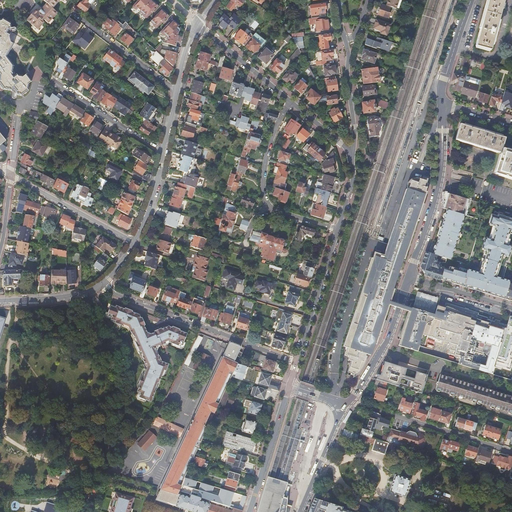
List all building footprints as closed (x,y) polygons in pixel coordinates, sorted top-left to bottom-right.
[(43,0),(46,3),(41,9),(39,12),(36,9),(26,19),(33,25),(37,29),(38,29),(44,22),(43,21),(44,20),(48,23),(50,21),(53,17),(57,13),(52,8),(59,0),(61,1),(61,0),(43,0)] [(85,0),(81,0),(78,5),(85,12),(90,6),(94,0),(86,0),(85,0)] [(144,0),(138,0),(133,6),(133,7),(135,9),(136,9),(137,8),(139,6),(142,4),(144,0)] [(144,0),(142,4),(139,6),(137,8),(136,9),(139,12),(140,12),(150,0),(144,0)] [(150,0),(140,12),(143,14),(143,16),(145,18),(146,18),(147,18),(158,5),(157,4),(152,0),(150,0)] [(230,11),(231,12),(237,4),(240,7),(243,2),(241,0),(230,0),(232,1),(226,8),(230,11)] [(388,0),(386,5),(390,7),(396,8),(398,0),(388,0)] [(487,0),(475,46),(490,50),(503,0),(487,0)] [(317,5),(310,6),(312,16),(319,15),(318,14),(325,13),(325,9),(326,9),(326,8),(327,7),(326,5),(325,5),(325,4),(317,5)] [(389,9),(390,7),(386,5),(382,4),(380,7),(378,6),(375,13),(388,18),(390,13),(388,12),(389,9)] [(167,14),(163,10),(162,9),(160,11),(149,23),(152,26),(152,27),(154,29),(155,29),(156,29),(169,15),(167,14)] [(228,25),(234,30),(242,20),(234,14),(229,19),(228,18),(224,14),(220,19),(219,20),(221,22),(219,25),(225,29),(228,25)] [(0,89),(1,91),(4,89),(11,90),(11,91),(12,91),(15,88),(17,91),(16,94),(16,95),(21,95),(21,96),(24,93),(25,94),(27,92),(26,92),(28,90),(28,89),(29,89),(29,87),(28,86),(29,83),(32,81),(26,74),(23,76),(17,75),(16,74),(14,76),(12,77),(11,75),(13,74),(12,73),(13,67),(14,66),(6,56),(14,43),(11,41),(10,35),(10,34),(7,32),(8,29),(11,28),(10,24),(11,23),(3,18),(2,19),(0,19),(0,89)] [(68,18),(61,27),(64,28),(66,25),(74,31),(79,25),(71,19),(68,18)] [(107,18),(103,23),(106,25),(105,27),(110,30),(118,21),(115,18),(113,20),(111,19),(110,20),(107,18)] [(328,18),(315,20),(317,31),(329,29),(328,18)] [(163,42),(176,46),(179,32),(178,31),(179,31),(179,30),(180,30),(180,29),(179,29),(179,28),(178,27),(179,25),(178,24),(174,20),(172,19),(159,32),(160,33),(160,34),(162,36),(163,36),(164,34),(167,37),(163,42)] [(376,19),(373,28),(381,31),(380,33),(387,35),(390,24),(376,19)] [(118,21),(110,30),(114,34),(121,26),(124,29),(128,24),(124,21),(122,24),(118,21)] [(134,30),(128,24),(125,27),(132,33),(134,30)] [(238,34),(234,38),(242,44),(245,46),(251,38),(253,36),(251,34),(248,37),(241,30),(240,31),(238,30),(236,32),(238,34)] [(86,31),(84,34),(80,31),(73,40),(85,49),(95,37),(86,31)] [(162,41),(162,42),(163,42),(167,37),(164,34),(163,36),(162,36),(160,34),(160,33),(159,32),(158,34),(158,35),(160,37),(160,39),(162,41)] [(126,33),(121,39),(128,44),(132,38),(126,33)] [(288,44),(293,38),(291,34),(290,34),(285,41),(288,44)] [(328,42),(332,42),(331,34),(318,36),(319,43),(317,43),(317,48),(320,48),(320,51),(329,50),(328,42)] [(367,39),(365,45),(376,49),(377,47),(388,51),(391,42),(378,38),(376,42),(367,39)] [(253,39),(246,47),(250,51),(251,50),(254,52),(260,45),(253,39)] [(266,46),(258,57),(266,64),(273,55),(269,52),(271,50),(266,46)] [(168,62),(173,66),(176,53),(165,50),(165,48),(163,47),(162,49),(159,52),(164,55),(165,55),(164,58),(168,62)] [(363,55),(361,59),(374,63),(376,58),(377,56),(377,55),(377,54),(364,49),(362,55),(363,55)] [(106,63),(100,71),(102,73),(109,63),(116,54),(110,50),(103,58),(106,60),(105,62),(106,63)] [(332,50),(321,52),(322,61),(330,60),(330,56),(333,55),(332,50)] [(164,58),(157,51),(151,57),(162,67),(160,70),(166,75),(173,68),(167,63),(168,62),(164,58)] [(200,52),(197,59),(208,63),(210,55),(200,52)] [(122,59),(116,54),(109,63),(110,64),(115,68),(122,59)] [(56,70),(60,73),(62,71),(65,66),(69,59),(70,59),(68,57),(66,59),(60,56),(56,62),(59,64),(56,70)] [(471,60),(462,57),(460,66),(468,69),(471,60)] [(208,63),(197,59),(195,67),(205,71),(208,63)] [(277,59),(270,68),(274,71),(275,70),(278,73),(284,66),(277,59)] [(333,63),(325,64),(325,68),(324,68),(325,76),(330,75),(329,74),(335,73),(334,66),(333,63)] [(65,66),(62,71),(64,73),(63,75),(70,80),(75,72),(65,66)] [(377,67),(361,69),(363,84),(377,82),(379,83),(379,79),(380,79),(379,77),(378,77),(378,76),(379,75),(378,74),(379,73),(379,71),(378,71),(377,67)] [(222,68),(220,77),(229,80),(232,71),(222,68)] [(285,72),(281,77),(287,82),(288,81),(291,83),(298,75),(295,73),(293,74),(289,71),(287,74),(285,72)] [(316,80),(311,71),(307,75),(314,81),(316,80)] [(135,72),(129,79),(135,83),(134,85),(143,93),(145,91),(148,93),(153,86),(135,72)] [(83,73),(77,82),(87,89),(93,80),(83,73)] [(454,75),(451,84),(454,84),(452,89),(458,91),(460,87),(461,87),(464,78),(454,75)] [(336,77),(326,78),(328,91),(337,90),(336,77)] [(302,79),(294,88),(301,94),(307,86),(304,84),(306,82),(302,79)] [(191,92),(193,93),(200,95),(203,83),(195,80),(194,85),(193,84),(191,92)] [(93,97),(99,101),(105,92),(99,88),(101,85),(96,81),(89,91),(93,93),(94,94),(93,97)] [(232,82),(229,94),(240,98),(240,96),(243,86),(244,86),(243,85),(242,84),(240,83),(239,84),(232,82)] [(464,82),(460,94),(475,98),(479,86),(464,82)] [(373,85),(362,87),(364,96),(374,94),(373,85)] [(248,88),(243,86),(240,96),(245,97),(244,100),(250,102),(254,92),(255,89),(248,87),(248,88)] [(309,95),(306,98),(314,104),(320,97),(311,89),(307,94),(309,95)] [(511,92),(505,91),(503,97),(501,103),(505,104),(505,107),(511,109),(511,108),(511,92)] [(105,92),(99,101),(107,106),(108,104),(112,107),(113,106),(117,100),(105,92)] [(260,94),(254,92),(250,102),(250,104),(257,106),(260,94)] [(190,99),(187,106),(196,109),(198,104),(199,104),(200,103),(199,102),(201,95),(200,95),(193,93),(192,95),(191,96),(190,98),(191,99),(190,100),(190,99)] [(479,93),(477,101),(486,103),(488,96),(479,93)] [(501,103),(503,97),(500,96),(500,97),(496,96),(494,95),(494,94),(492,93),(489,105),(494,106),(494,103),(495,101),(498,102),(501,103)] [(46,110),(51,113),(56,106),(62,97),(63,96),(59,94),(57,97),(52,94),(50,98),(47,102),(50,104),(46,110)] [(262,94),(260,94),(257,106),(256,109),(265,112),(270,96),(263,94),(262,94)] [(336,96),(326,97),(327,104),(337,103),(338,102),(337,99),(336,99),(336,96)] [(64,113),(67,115),(69,112),(73,106),(70,104),(71,103),(62,97),(56,106),(61,110),(62,108),(65,110),(64,113)] [(119,97),(117,100),(113,106),(119,109),(120,108),(123,111),(128,103),(119,97)] [(389,103),(380,100),(378,106),(387,109),(389,103)] [(369,102),(362,103),(363,113),(374,112),(374,109),(375,108),(374,101),(369,101),(369,102)] [(152,116),(156,109),(151,105),(147,102),(138,115),(143,118),(145,120),(151,123),(155,118),(152,116)] [(73,106),(69,112),(73,115),(75,112),(81,116),(84,111),(74,104),(73,106)] [(191,109),(189,114),(192,115),(191,119),(197,120),(199,112),(191,109)] [(331,112),(329,113),(333,121),(334,121),(335,122),(341,118),(341,117),(342,117),(337,109),(335,110),(334,109),(331,110),(331,112)] [(29,117),(38,119),(40,113),(31,110),(29,117)] [(231,113),(224,111),(221,117),(229,120),(231,113)] [(277,116),(265,112),(262,122),(267,123),(268,120),(269,118),(270,119),(275,120),(277,116)] [(86,113),(80,121),(88,126),(93,118),(86,113)] [(380,120),(380,117),(374,115),(367,116),(367,120),(367,121),(368,129),(370,137),(378,136),(378,132),(379,131),(378,120),(380,120)] [(241,119),(237,118),(234,126),(238,127),(238,128),(245,130),(245,129),(249,130),(251,125),(247,123),(249,118),(242,116),(241,119)] [(291,119),(285,128),(287,130),(286,132),(289,134),(291,132),(294,134),(300,125),(291,119)] [(154,130),(156,127),(151,123),(145,120),(144,122),(142,125),(139,129),(148,134),(151,130),(151,129),(151,128),(154,130)] [(44,124),(38,121),(31,133),(41,138),(47,126),(44,124)] [(95,121),(90,129),(97,134),(103,126),(95,121)] [(196,125),(185,122),(181,135),(192,138),(196,125)] [(460,123),(456,139),(501,153),(495,173),(511,178),(511,150),(503,148),(503,146),(506,137),(460,123)] [(249,130),(246,139),(258,143),(259,140),(258,139),(259,136),(257,135),(255,134),(252,133),(253,129),(254,126),(251,125),(249,130)] [(109,132),(104,129),(99,137),(104,140),(103,142),(109,147),(111,146),(116,149),(121,141),(120,141),(121,139),(121,137),(118,136),(116,136),(113,134),(110,132),(109,132)] [(302,129),(296,136),(302,142),(309,134),(302,129)] [(72,139),(71,143),(82,149),(84,146),(79,143),(72,139)] [(246,141),(240,157),(240,160),(247,162),(248,158),(245,157),(246,151),(249,152),(250,148),(251,148),(250,148),(253,149),(254,149),(256,145),(257,146),(258,143),(246,139),(246,141)] [(281,151),(284,151),(291,141),(289,139),(281,151)] [(47,145),(38,140),(33,150),(42,155),(47,145)] [(193,158),(197,144),(185,140),(181,154),(183,155),(193,158)] [(307,151),(311,154),(317,147),(313,143),(313,144),(311,143),(309,146),(310,147),(307,150),(307,151)] [(317,147),(311,154),(316,158),(319,154),(320,156),(323,153),(322,151),(317,147)] [(88,148),(86,152),(95,157),(97,153),(91,149),(88,148)] [(117,154),(124,158),(128,152),(124,149),(122,148),(117,154)] [(140,160),(146,164),(149,159),(147,158),(148,155),(138,149),(133,155),(137,158),(140,160)] [(278,162),(286,165),(287,162),(284,161),(285,157),(288,158),(290,154),(289,153),(284,151),(281,151),(278,150),(275,157),(279,158),(278,162)] [(334,158),(332,150),(321,164),(323,172),(329,170),(330,172),(335,171),(336,170),(336,169),(335,169),(335,168),(334,168),(333,168),(332,163),(334,163),(332,159),(334,158)] [(25,154),(21,162),(26,164),(26,163),(31,165),(33,161),(28,159),(28,158),(30,158),(30,157),(25,154)] [(191,172),(195,159),(193,158),(183,155),(182,159),(184,159),(183,163),(182,165),(181,169),(191,172)] [(112,161),(110,160),(108,164),(121,171),(123,167),(113,162),(112,161)] [(143,178),(150,182),(151,174),(148,174),(146,175),(146,176),(143,174),(148,165),(146,164),(140,160),(138,163),(135,167),(134,169),(132,172),(135,174),(143,178)] [(240,160),(236,171),(241,173),(243,174),(247,162),(240,160)] [(276,175),(285,178),(287,172),(284,171),(285,169),(286,165),(278,162),(276,166),(276,169),(275,168),(273,173),(276,175)] [(30,168),(22,164),(20,169),(20,170),(19,170),(20,170),(20,171),(20,172),(24,174),(27,169),(29,170),(30,168)] [(121,171),(108,164),(105,169),(110,171),(110,173),(108,177),(116,181),(121,171)] [(231,187),(230,190),(235,192),(237,186),(238,186),(239,182),(238,181),(240,175),(241,173),(236,171),(236,172),(235,174),(235,175),(231,174),(227,186),(228,186),(231,187)] [(181,183),(196,188),(199,180),(200,177),(189,173),(186,181),(182,179),(181,183)] [(50,187),(54,180),(43,174),(41,179),(46,182),(44,184),(50,187)] [(334,177),(324,174),(321,183),(318,182),(316,188),(321,189),(330,192),(332,187),(331,186),(332,185),(334,177)] [(60,175),(54,187),(64,192),(70,180),(60,175)] [(273,187),(275,187),(281,189),(283,185),(280,184),(281,182),(284,183),(285,178),(276,175),(274,180),(275,180),(274,182),(275,183),(273,187)] [(105,180),(98,177),(95,187),(101,189),(105,180)] [(419,220),(423,210),(425,204),(423,203),(427,192),(425,191),(427,187),(425,187),(427,181),(427,178),(423,177),(422,179),(417,178),(416,177),(414,177),(413,178),(411,178),(410,179),(409,180),(408,181),(408,183),(407,184),(407,186),(407,187),(408,188),(408,190),(406,189),(388,244),(384,255),(374,252),(372,258),(371,258),(370,262),(371,262),(369,267),(368,267),(367,270),(368,270),(368,272),(363,285),(353,318),(344,344),(343,346),(346,347),(347,347),(344,355),(347,356),(349,357),(348,360),(351,361),(347,372),(352,374),(353,372),(353,373),(354,373),(353,378),(357,375),(360,372),(361,369),(363,367),(365,362),(368,354),(370,355),(374,343),(376,344),(380,332),(382,333),(386,321),(384,320),(389,305),(390,302),(395,289),(392,288),(393,287),(395,282),(394,282),(395,281),(396,281),(398,273),(401,266),(400,265),(400,264),(401,264),(402,259),(402,258),(405,259),(418,220),(419,220)] [(298,182),(295,191),(301,193),(301,192),(304,193),(303,194),(307,196),(309,188),(310,186),(311,183),(312,180),(309,179),(306,188),(303,187),(305,180),(299,178),(298,182)] [(140,184),(132,180),(129,188),(135,191),(136,188),(138,189),(140,184)] [(175,187),(172,196),(183,199),(184,197),(184,196),(186,196),(193,198),(196,188),(181,183),(178,182),(176,187),(175,187)] [(73,190),(70,196),(76,198),(75,200),(78,201),(78,200),(84,202),(83,204),(87,206),(88,205),(90,206),(93,198),(93,199),(89,197),(91,193),(90,193),(92,191),(88,189),(89,188),(84,186),(83,187),(78,184),(77,184),(76,186),(76,187),(75,190),(73,190)] [(285,203),(289,192),(281,189),(275,187),(273,193),(274,193),(273,195),(278,197),(278,199),(281,200),(281,201),(285,203)] [(328,198),(330,192),(321,189),(319,197),(327,200),(328,197),(328,198)] [(124,192),(121,198),(132,203),(135,196),(124,192)] [(445,204),(443,208),(447,209),(464,215),(465,215),(467,208),(467,205),(467,203),(466,203),(467,199),(449,194),(447,193),(444,192),(443,200),(445,200),(446,201),(445,204)] [(23,207),(26,200),(27,197),(21,195),(18,206),(23,207)] [(243,195),(240,204),(252,208),(255,199),(243,195)] [(183,199),(172,196),(169,205),(179,208),(182,201),(183,201),(184,199),(183,199)] [(117,209),(126,214),(128,210),(129,210),(132,203),(121,198),(121,199),(117,197),(117,199),(120,201),(118,205),(119,206),(117,209)] [(38,217),(40,205),(26,200),(23,207),(23,209),(34,213),(34,216),(38,217)] [(316,204),(315,209),(312,208),(310,215),(311,215),(314,216),(322,218),(323,214),(323,212),(324,212),(325,207),(316,204)] [(107,211),(113,215),(116,208),(110,205),(107,211)] [(42,206),(39,214),(43,216),(52,219),(53,218),(55,219),(57,213),(55,212),(55,210),(46,207),(42,206)] [(222,215),(221,219),(220,222),(221,223),(219,230),(220,230),(220,232),(223,233),(223,231),(231,234),(233,225),(231,225),(235,214),(234,214),(235,211),(229,209),(228,212),(227,212),(226,216),(222,215)] [(464,215),(447,209),(446,213),(444,218),(441,227),(438,237),(436,245),(434,250),(433,254),(447,258),(450,259),(452,255),(453,251),(456,242),(457,242),(460,234),(460,233),(459,232),(462,223),(463,219),(464,215)] [(167,212),(165,217),(175,220),(177,214),(172,212),(172,213),(167,212)] [(120,213),(117,219),(120,220),(118,224),(126,229),(132,219),(120,213)] [(16,221),(15,225),(31,228),(34,216),(25,214),(24,223),(16,221)] [(74,227),(75,222),(72,221),(73,220),(69,218),(70,217),(63,214),(59,223),(60,223),(59,226),(65,229),(66,228),(73,231),(74,227)] [(467,271),(462,286),(466,287),(466,285),(471,287),(470,288),(480,291),(488,264),(503,216),(498,215),(498,216),(492,215),(489,223),(493,224),(496,225),(494,229),(493,234),(491,241),(488,240),(485,239),(483,248),(488,249),(486,255),(484,262),(484,263),(485,263),(483,269),(481,275),(479,274),(472,272),(470,272),(467,271)] [(511,218),(503,216),(488,264),(480,291),(482,292),(482,290),(489,292),(495,294),(498,295),(500,296),(500,297),(504,299),(505,294),(509,282),(502,280),(500,279),(500,278),(497,277),(495,277),(496,273),(498,274),(503,258),(504,254),(507,255),(509,256),(511,251),(511,247),(509,246),(507,246),(509,239),(510,234),(511,230),(511,229),(511,218)] [(175,220),(165,217),(164,223),(168,224),(168,226),(173,227),(175,220)] [(247,230),(250,221),(242,219),(240,228),(247,230)] [(298,224),(296,231),(297,232),(295,239),(300,241),(301,236),(302,237),(306,235),(306,234),(312,236),(313,235),(314,235),(315,232),(314,231),(301,226),(302,226),(299,225),(298,224)] [(18,235),(17,241),(18,241),(26,243),(28,234),(30,228),(20,226),(19,232),(18,231),(17,235),(18,235)] [(84,237),(86,230),(82,229),(82,228),(81,228),(78,228),(77,228),(74,227),(73,231),(72,235),(71,238),(84,240),(84,237)] [(252,231),(248,240),(255,242),(270,246),(273,237),(274,234),(273,233),(273,232),(271,232),(270,233),(269,236),(266,236),(267,235),(266,234),(262,233),(260,233),(259,233),(260,232),(255,230),(254,231),(252,231)] [(194,235),(191,246),(202,250),(205,239),(194,235)] [(101,251),(103,252),(106,249),(110,252),(116,246),(111,241),(110,242),(103,237),(101,237),(98,240),(99,242),(95,246),(98,248),(100,250),(101,251)] [(273,237),(270,246),(287,251),(287,250),(282,248),(284,241),(283,241),(284,239),(280,238),(280,240),(273,237)] [(158,239),(155,249),(167,253),(170,243),(158,239)] [(26,243),(18,241),(17,245),(18,245),(17,247),(16,248),(15,253),(26,256),(27,249),(26,249),(28,243),(26,243)] [(270,246),(255,242),(255,243),(259,245),(259,246),(263,247),(260,256),(266,258),(270,246)] [(233,246),(231,252),(245,257),(247,250),(233,246)] [(270,246),(266,258),(272,260),(275,251),(280,253),(281,251),(285,253),(287,251),(270,246)] [(66,251),(52,248),(52,254),(66,257),(66,251)] [(146,260),(144,266),(155,269),(155,270),(158,261),(160,260),(161,256),(146,251),(145,256),(144,260),(146,260)] [(15,253),(11,252),(8,264),(16,266),(16,264),(20,265),(21,261),(23,261),(24,261),(26,256),(15,253)] [(73,262),(81,262),(81,254),(73,252),(73,262)] [(99,270),(109,257),(103,252),(99,257),(95,255),(91,260),(95,263),(93,265),(99,270)] [(429,253),(428,252),(426,252),(421,267),(425,274),(440,279),(444,268),(447,258),(433,254),(429,253)] [(194,261),(193,266),(195,266),(205,269),(208,259),(196,255),(194,261)] [(302,275),(310,277),(314,263),(307,261),(306,265),(303,264),(301,270),(304,271),(302,275)] [(281,268),(269,264),(269,266),(271,267),(270,271),(277,273),(278,269),(280,270),(281,268)] [(204,281),(207,270),(205,269),(195,266),(194,270),(192,277),(204,281)] [(449,270),(444,268),(440,279),(445,281),(446,279),(450,280),(450,282),(455,284),(456,282),(462,284),(461,285),(462,286),(467,271),(466,270),(460,268),(459,270),(450,267),(449,270)] [(239,274),(224,269),(221,277),(228,279),(225,287),(234,290),(235,285),(233,285),(234,283),(241,285),(243,277),(239,275),(239,274)] [(19,270),(3,271),(4,285),(11,285),(11,278),(19,278),(19,270)] [(51,270),(50,284),(56,284),(56,283),(59,283),(65,284),(66,277),(66,275),(66,271),(60,271),(51,270)] [(74,270),(66,271),(67,284),(76,283),(74,270)] [(297,274),(294,282),(306,286),(308,281),(309,281),(310,279),(309,277),(297,274)] [(39,276),(38,280),(40,280),(40,285),(48,285),(49,275),(40,275),(40,276),(39,276)] [(141,292),(139,297),(143,299),(147,287),(143,285),(145,281),(144,280),(143,282),(143,281),(140,280),(134,278),(133,281),(131,284),(130,288),(141,292)] [(275,290),(277,281),(272,280),(271,283),(262,280),(261,282),(256,281),(254,287),(259,288),(259,291),(264,293),(263,295),(268,296),(270,289),(275,290)] [(288,291),(284,303),(293,306),(295,299),(296,300),(297,299),(298,298),(299,296),(298,295),(300,288),(290,285),(288,291)] [(149,286),(146,294),(155,297),(157,290),(149,286)] [(172,302),(175,303),(177,297),(179,291),(180,291),(172,288),(170,293),(165,291),(162,300),(171,303),(172,302)] [(241,296),(227,292),(226,295),(240,300),(241,296)] [(418,292),(413,307),(434,313),(438,298),(418,292)] [(179,297),(179,298),(176,305),(185,309),(186,308),(189,309),(193,298),(188,296),(186,300),(183,299),(179,297)] [(203,301),(193,297),(193,298),(189,309),(190,310),(198,314),(203,301)] [(408,312),(409,308),(401,305),(390,302),(389,305),(399,309),(408,312)] [(449,353),(450,353),(464,308),(446,302),(445,307),(443,306),(441,306),(437,305),(434,315),(434,317),(433,318),(428,335),(436,337),(443,340),(450,342),(448,348),(451,349),(449,353)] [(107,313),(106,316),(111,319),(111,321),(115,323),(122,325),(122,326),(123,324),(128,326),(129,330),(131,334),(132,333),(133,336),(135,339),(134,340),(140,354),(141,353),(143,359),(143,360),(144,364),(146,367),(145,371),(144,374),(142,373),(138,384),(139,384),(137,391),(138,392),(140,393),(138,397),(143,399),(146,400),(150,402),(155,390),(154,390),(155,386),(157,382),(158,383),(161,376),(162,373),(163,370),(165,371),(168,364),(161,361),(160,360),(159,358),(159,357),(157,352),(156,353),(154,350),(156,346),(158,345),(159,345),(159,346),(163,344),(165,343),(167,342),(168,342),(171,343),(178,346),(178,344),(182,345),(183,342),(187,333),(185,332),(183,332),(182,331),(179,330),(180,329),(172,326),(172,327),(168,326),(166,327),(164,328),(161,329),(161,328),(154,331),(154,332),(151,334),(149,333),(147,332),(144,325),(145,325),(141,317),(140,318),(139,315),(131,312),(132,310),(124,308),(124,309),(121,308),(120,307),(118,306),(116,305),(115,307),(110,305),(107,313)] [(205,305),(200,321),(204,323),(206,317),(214,320),(216,315),(216,313),(217,311),(208,309),(209,306),(205,305)] [(225,312),(234,313),(234,306),(226,305),(225,312)] [(429,315),(434,317),(434,315),(409,307),(409,308),(416,311),(429,315)] [(459,361),(458,363),(462,364),(473,328),(478,330),(481,320),(476,318),(478,314),(478,312),(469,309),(469,308),(465,307),(465,308),(464,308),(450,353),(454,355),(454,356),(457,357),(456,360),(459,361)] [(408,312),(403,326),(406,327),(416,331),(423,333),(428,335),(433,318),(434,317),(429,315),(416,311),(409,308),(408,312)] [(223,313),(220,312),(218,321),(220,321),(220,322),(229,325),(232,315),(223,313)] [(282,312),(279,321),(289,324),(289,323),(291,324),(292,320),(290,320),(292,315),(282,312)] [(245,329),(247,330),(248,330),(249,326),(248,326),(246,325),(248,320),(238,317),(235,326),(245,329)] [(488,318),(487,322),(490,323),(490,325),(501,329),(502,327),(506,328),(507,325),(500,322),(500,321),(495,319),(495,321),(488,318)] [(511,359),(511,318),(509,318),(507,325),(506,328),(495,364),(509,369),(511,359)] [(473,328),(462,364),(472,368),(474,362),(480,343),(487,322),(481,320),(478,330),(473,328)] [(289,324),(279,321),(276,331),(286,334),(289,324)] [(474,362),(472,368),(492,374),(494,368),(495,364),(506,328),(502,327),(501,329),(490,325),(490,323),(487,322),(480,343),(484,344),(484,343),(491,345),(484,366),(474,362)] [(247,330),(245,338),(249,340),(253,326),(249,325),(248,326),(249,326),(248,330),(247,330)] [(398,345),(417,351),(419,346),(423,333),(416,331),(406,327),(403,326),(399,339),(400,340),(398,345)] [(202,337),(197,335),(183,363),(188,365),(202,337)] [(274,335),(271,346),(281,349),(282,344),(283,345),(284,339),(274,335)] [(240,346),(229,342),(223,356),(208,388),(179,449),(161,488),(156,499),(177,506),(196,511),(241,511),(242,510),(233,507),(232,510),(216,505),(217,502),(209,500),(209,503),(199,500),(200,497),(190,494),(189,497),(180,494),(178,493),(179,491),(181,485),(184,477),(188,470),(188,468),(194,456),(198,446),(194,444),(196,440),(200,442),(201,440),(207,427),(203,425),(210,411),(214,413),(217,406),(218,403),(225,389),(233,372),(237,363),(242,352),(238,350),(240,346)] [(209,355),(200,351),(192,368),(201,372),(209,355)] [(265,360),(263,369),(272,371),(274,362),(265,360)] [(406,367),(384,361),(380,370),(378,373),(376,379),(384,382),(398,386),(400,378),(411,381),(408,389),(421,393),(427,374),(417,371),(414,377),(404,374),(406,367)] [(261,373),(259,382),(267,385),(270,376),(261,373)] [(511,395),(510,395),(496,391),(492,389),(478,385),(474,384),(456,378),(451,377),(440,373),(438,381),(437,384),(435,389),(436,389),(436,391),(439,391),(440,390),(443,391),(446,392),(449,393),(449,395),(452,396),(453,394),(458,396),(458,397),(460,398),(461,397),(465,398),(468,399),(471,400),(471,401),(474,402),(475,401),(476,402),(476,403),(479,404),(480,403),(483,404),(483,403),(486,404),(486,405),(489,406),(490,407),(492,408),(493,407),(494,407),(494,409),(497,409),(498,408),(501,409),(504,410),(507,411),(508,413),(510,413),(511,412),(511,395)] [(253,386),(250,395),(263,399),(266,390),(253,386)] [(377,387),(374,398),(383,401),(386,390),(377,387)] [(229,390),(225,389),(218,403),(217,406),(223,408),(229,390)] [(145,401),(146,400),(143,399),(138,397),(140,393),(138,392),(136,397),(137,399),(144,402),(145,401)] [(262,404),(252,401),(246,399),(244,405),(250,407),(248,412),(258,415),(262,404)] [(402,405),(401,405),(400,410),(410,413),(411,408),(408,407),(409,403),(404,401),(403,403),(402,405)] [(428,418),(438,421),(441,410),(431,407),(428,418)] [(421,416),(420,419),(424,421),(427,412),(412,408),(411,413),(421,416)] [(441,410),(438,421),(448,424),(451,413),(441,410)] [(378,413),(372,411),(370,417),(369,417),(366,427),(364,428),(363,428),(362,428),(360,434),(371,437),(375,423),(377,418),(378,413)] [(187,430),(157,416),(154,422),(153,424),(183,438),(187,430)] [(455,426),(463,429),(466,419),(457,417),(455,426)] [(377,418),(375,423),(388,427),(389,421),(377,418)] [(243,422),(241,427),(243,428),(242,431),(252,434),(256,422),(245,419),(244,422),(243,422)] [(466,419),(463,429),(471,431),(472,429),(474,430),(476,423),(474,423),(474,422),(466,419)] [(482,435),(490,437),(493,427),(485,425),(482,435)] [(493,427),(490,437),(498,439),(501,430),(493,427)] [(386,442),(401,446),(405,433),(401,431),(394,429),(394,432),(392,431),(392,429),(390,428),(386,442)] [(358,433),(344,429),(341,437),(356,441),(358,433)] [(401,446),(408,448),(412,447),(419,449),(423,447),(426,439),(424,435),(409,430),(405,433),(401,446)] [(149,431),(137,445),(145,453),(158,439),(149,431)] [(256,440),(226,431),(222,446),(238,451),(241,452),(242,449),(254,452),(256,446),(255,445),(256,440)] [(371,437),(360,434),(359,438),(362,439),(361,441),(367,442),(368,441),(370,441),(370,443),(373,444),(372,450),(384,454),(388,445),(389,447),(392,448),(391,448),(392,449),(394,450),(395,450),(395,449),(398,450),(401,449),(401,446),(386,442),(371,437)] [(442,440),(440,446),(457,451),(459,443),(450,440),(449,442),(442,440)] [(468,446),(466,451),(471,452),(470,454),(473,455),(474,453),(475,454),(477,448),(468,446)] [(481,450),(478,459),(489,462),(491,453),(481,450)] [(237,454),(233,465),(242,468),(246,456),(237,454)] [(511,456),(511,457),(508,456),(507,459),(504,458),(503,460),(503,459),(503,461),(494,458),(493,464),(505,468),(506,465),(506,466),(505,469),(509,470),(510,467),(511,467),(511,456)] [(208,460),(196,457),(194,464),(206,468),(208,460)] [(241,470),(230,467),(227,478),(237,481),(241,470)] [(392,483),(389,491),(405,496),(410,479),(395,474),(392,483)] [(234,493),(184,477),(181,485),(192,488),(190,494),(200,497),(209,500),(217,502),(242,510),(246,496),(242,495),(239,506),(230,504),(234,493)] [(225,485),(236,488),(235,488),(237,481),(227,478),(225,485)] [(269,478),(265,491),(260,506),(259,506),(258,509),(257,511),(289,511),(291,508),(287,506),(287,502),(287,499),(287,497),(285,496),(284,496),(287,484),(286,484),(282,482),(273,480),(269,478)] [(130,511),(131,511),(130,510),(134,496),(116,491),(117,491),(115,498),(114,498),(111,508),(112,508),(110,511),(130,511)] [(308,511),(317,511),(318,511),(321,511),(320,511),(324,511),(325,511),(328,502),(315,498),(308,511)] [(76,511),(67,509),(66,511),(62,511),(64,508),(47,502),(43,511),(38,511),(32,510),(30,511),(76,511)] [(340,506),(328,502),(325,511),(324,511),(346,511),(339,510),(340,506)]
